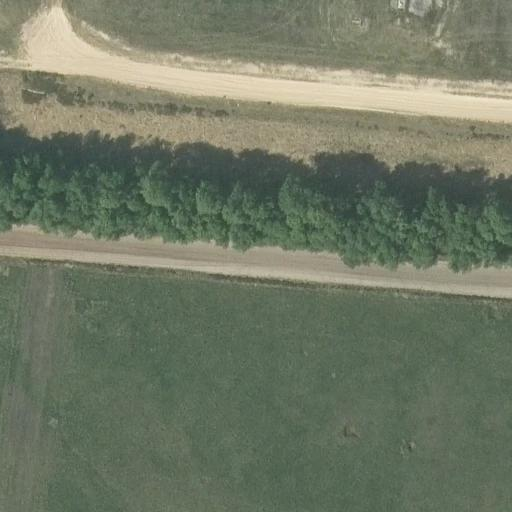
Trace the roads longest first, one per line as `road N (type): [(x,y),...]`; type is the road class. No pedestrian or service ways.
road 1 (track): [(511,112),(0,62)]
road 2 (track): [(0,234),(511,277)]
